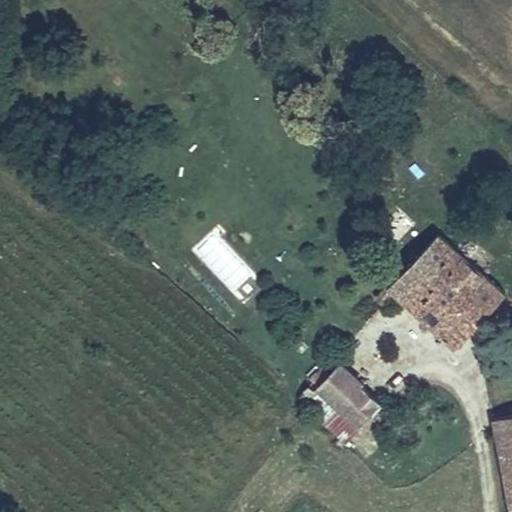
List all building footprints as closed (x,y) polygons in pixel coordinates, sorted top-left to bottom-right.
[(508,294),(440,228),(377,297),(388,307),(399,296),(457,349),(508,294)] [(232,289),(250,271),(212,233),(193,251),(232,289)] [(317,383),(365,425),(385,403),(338,360),(327,372),(317,383)] [(297,391),(349,441),(365,425),(317,383),(327,372),(318,368),(297,391)] [(511,414),(494,418),(511,506),(511,414)]
